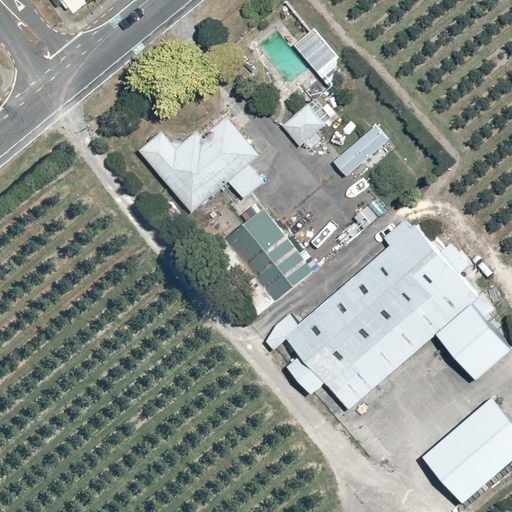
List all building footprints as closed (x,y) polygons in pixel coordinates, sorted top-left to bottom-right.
[(316,26),(299,41),(295,44),(302,52),(330,85),(351,66),(316,26)] [(327,123),(309,103),(284,125),(302,145),(327,123)] [(262,154),(228,115),(205,137),(198,129),(178,146),(164,129),(141,149),(194,211),(230,180),(246,198),(267,181),(251,163),(262,154)] [(389,138),(377,124),(336,159),(349,174),(389,138)] [(260,314),(277,300),(278,301),(316,270),(265,208),(228,239),(230,242),(266,285),(248,299),(260,314)] [(418,224),(287,335),(351,409),(438,333),(476,378),(511,349),(511,342),(476,302),(484,295),(418,224)] [(511,460),(511,413),(496,395),(428,454),(467,499),(511,460)]
